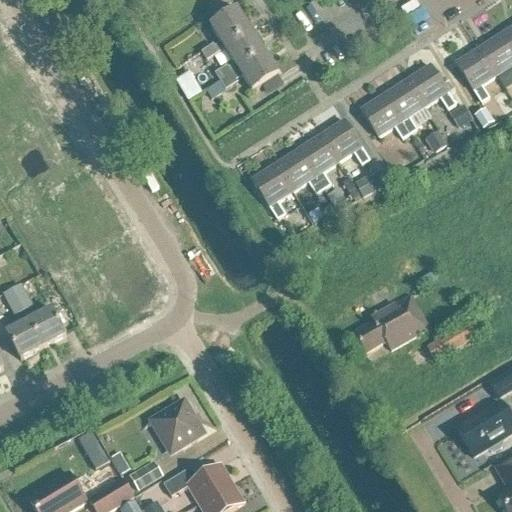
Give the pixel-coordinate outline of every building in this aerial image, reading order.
[(207,65),(225,53),(251,36),(237,14),(211,31),(221,47),(215,51),(214,49),(202,56),(207,65)] [(511,32),(501,39),(511,55),(511,32)] [(227,69),(215,77),(221,86),(265,57),(251,36),(225,53),(235,68),(229,72),(227,69)] [(511,55),(501,39),(479,53),(497,82),(511,72),(511,55)] [(482,92),(497,82),(479,53),(456,68),(482,109),(489,104),(482,92)] [(221,86),(206,95),(212,103),(238,86),(237,84),(242,80),(253,96),(279,79),(265,57),(221,86)] [(0,62),(0,84),(10,79),(0,62)] [(430,70),(407,85),(425,113),(441,103),(448,114),(455,110),(430,70)] [(409,123),(425,113),(407,85),(384,100),(409,139),(417,135),(409,123)] [(403,143),(409,139),(384,100),(361,115),(379,142),(395,132),(403,143)] [(30,112),(0,130),(0,138),(8,152),(42,132),(30,112)] [(344,126),(320,141),(338,168),(355,158),(362,170),(369,165),(344,126)] [(42,132),(8,152),(20,170),(53,150),(42,132)] [(298,155),(323,195),(331,190),(324,178),(338,168),(320,141),(298,155)] [(53,150),(20,170),(31,190),(65,169),(53,150)] [(298,155),(275,170),(293,198),(310,187),(317,199),(323,195),(298,155)] [(275,170),(252,185),(277,225),(286,219),(278,207),(293,198),(275,170)] [(11,190),(5,180),(0,182),(0,186),(4,194),(11,190)] [(368,180),(355,187),(364,202),(376,195),(368,180)] [(348,184),(343,187),(354,204),(359,201),(348,184)] [(86,204),(52,224),(64,243),(98,223),(86,204)] [(98,223),(64,243),(75,262),(109,241),(98,223)] [(55,249),(49,239),(42,243),(48,253),(55,249)] [(109,241),(75,262),(87,280),(120,260),(109,241)] [(55,249),(48,253),(54,263),(61,259),(55,249)] [(120,260),(87,280),(98,299),(132,279),(120,260)] [(421,284),(414,288),(419,297),(440,283),(435,275),(421,284)] [(45,305),(55,299),(44,279),(34,284),(45,305)] [(68,292),(61,281),(54,286),(61,296),(68,292)] [(14,294),(25,315),(34,310),(23,289),(14,294)] [(74,302),(68,292),(61,296),(67,306),(74,302)] [(4,299),(15,320),(25,315),(14,294),(4,299)] [(375,326),(354,338),(366,359),(386,347),(391,356),(431,333),(411,299),(372,322),(375,326)] [(39,321),(29,326),(44,353),(66,341),(52,314),(39,321)] [(478,319),(426,350),(435,364),(487,333),(478,319)] [(44,353),(29,326),(7,338),(21,365),(44,353)] [(511,374),(489,389),(498,404),(511,395),(511,374)] [(502,446),(511,439),(511,425),(501,407),(456,434),(474,463),(488,454),(491,456),(495,457),(501,453),(502,450),(502,446)] [(171,457),(202,439),(184,408),(153,427),(171,457)] [(98,447),(85,455),(96,475),(110,467),(98,447)] [(511,511),(511,462),(495,473),(508,495),(497,501),(503,511),(511,511)] [(153,466),(130,480),(139,495),(162,481),(153,466)] [(171,502),(188,492),(199,510),(233,489),(221,470),(198,484),(191,473),(164,489),(171,502)] [(69,478),(28,503),(33,511),(79,511),(87,507),(69,478)] [(123,485),(89,505),(93,511),(117,511),(133,503),(123,485)] [(238,511),(244,508),(233,489),(199,510),(199,511),(238,511)]
